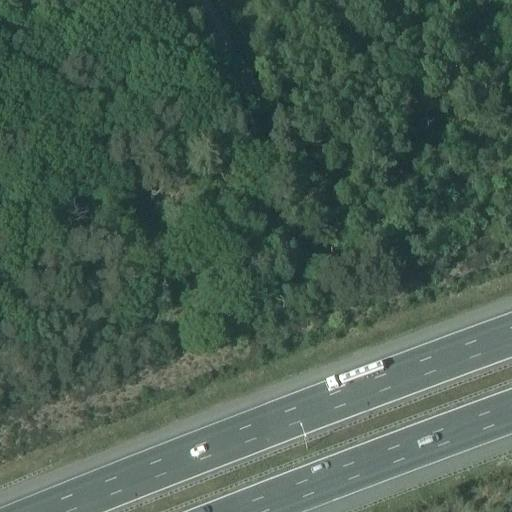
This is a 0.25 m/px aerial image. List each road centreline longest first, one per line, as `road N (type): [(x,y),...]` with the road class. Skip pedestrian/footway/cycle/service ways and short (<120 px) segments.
road 1 (motorway): [(511,338),(58,511)]
road 2 (motorway): [(247,511),(511,413)]
